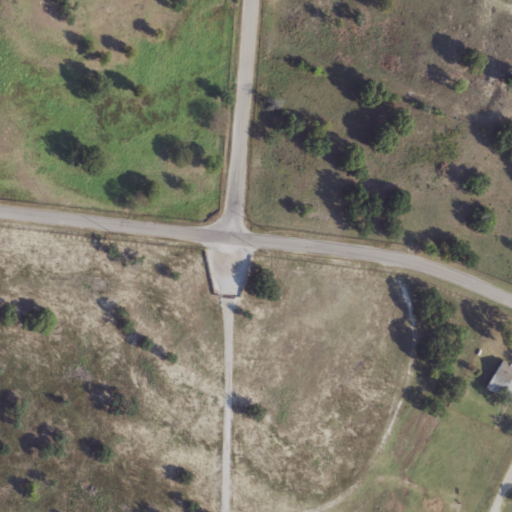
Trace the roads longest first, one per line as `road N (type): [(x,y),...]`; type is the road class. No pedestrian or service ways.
road 1 (tertiary): [(511,303),(402,258),(0,213)]
road 2 (residential): [(224,511),(232,239)]
road 3 (tertiary): [(232,239),(248,0)]
